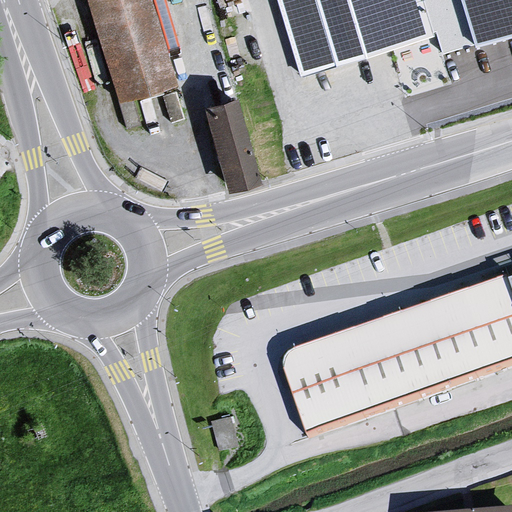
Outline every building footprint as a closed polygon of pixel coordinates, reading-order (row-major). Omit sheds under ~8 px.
[(151,0),(83,0),(116,106),(176,87),(151,0)] [(428,0),(275,0),(301,81),(441,38),(428,0)] [(511,0),(461,0),(476,48),(511,36),(511,0)] [(231,100),(198,109),(226,194),(258,185),(231,100)] [(286,366),(309,434),(511,365),(511,292),(509,286),(508,280),(296,352),(289,356),(286,366)] [(230,415),(210,420),(218,450),(238,445),(230,415)]
